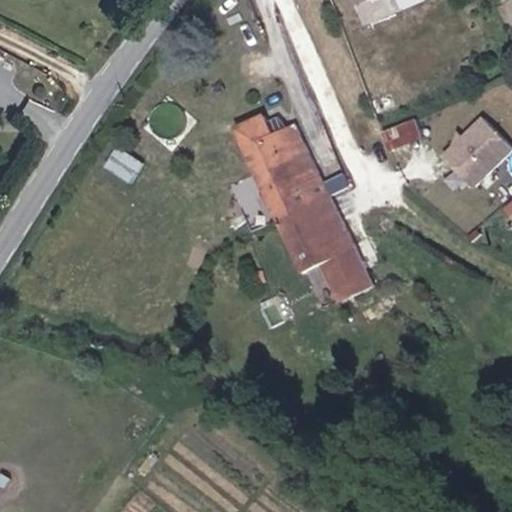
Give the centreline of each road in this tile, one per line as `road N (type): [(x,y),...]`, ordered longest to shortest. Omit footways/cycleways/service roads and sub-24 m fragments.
road 1 (tertiary): [(0,248),(103,86),(170,0)]
road 2 (unknown): [(278,0),(367,179)]
